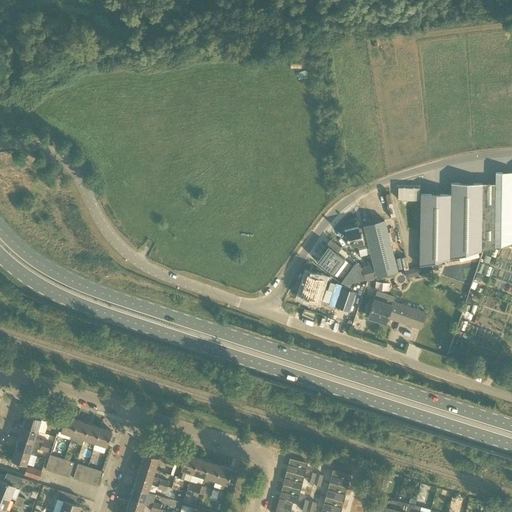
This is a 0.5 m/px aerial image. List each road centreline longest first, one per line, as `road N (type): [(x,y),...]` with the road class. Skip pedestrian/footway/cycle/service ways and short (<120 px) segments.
road 1 (primary): [(511,426),(112,297),(32,259),(0,228)]
road 2 (primary): [(0,256),(100,312),(511,445)]
road 3 (unclassified): [(268,313),(150,269),(107,232),(71,166),(37,145),(0,144)]
road 4 (unclassified): [(268,313),(318,231),(358,193),(432,166),(511,153)]
road 5 (unclassified): [(511,398),(268,313)]
road 6 (residential): [(256,511),(269,465),(264,452),(134,413)]
